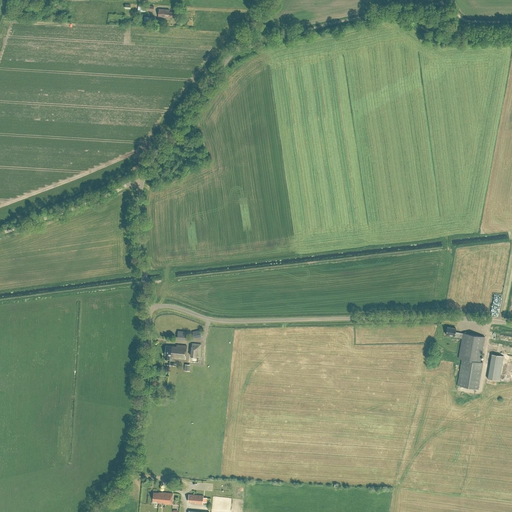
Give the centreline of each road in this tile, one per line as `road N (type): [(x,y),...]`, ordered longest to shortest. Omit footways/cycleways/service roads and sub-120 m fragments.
road 1 (unclassified): [(511,323),(431,316),(232,321),(147,306)]
road 2 (tertiary): [(140,185),(268,0)]
road 3 (tertiary): [(95,511),(134,462),(147,306)]
road 4 (unclassified): [(140,185),(0,233)]
road 5 (tertiary): [(147,306),(140,185)]
